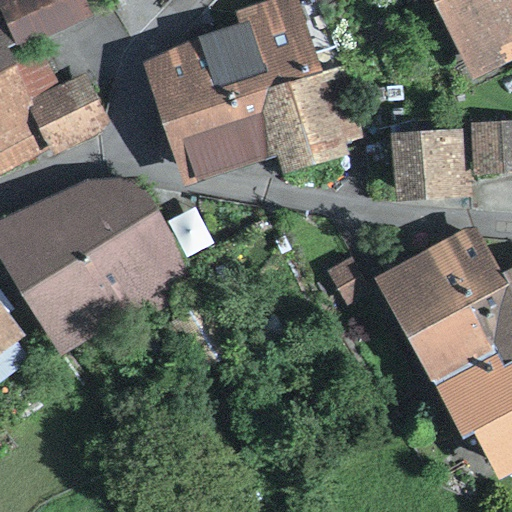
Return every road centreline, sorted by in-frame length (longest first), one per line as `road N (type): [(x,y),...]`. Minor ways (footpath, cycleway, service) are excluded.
road 1 (residential): [(511,231),(192,186),(116,147)]
road 2 (residential): [(116,147),(145,48),(191,0)]
road 3 (residential): [(116,147),(0,199)]
